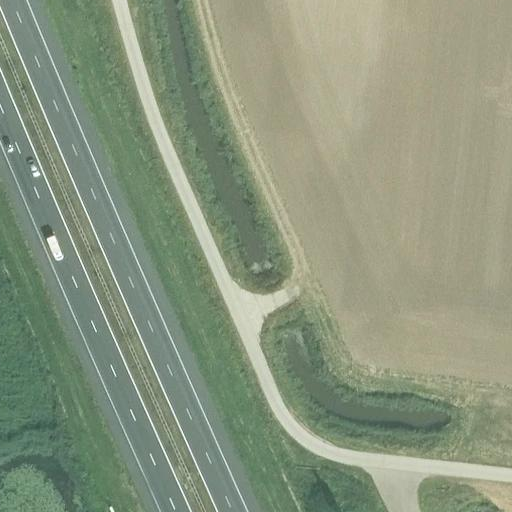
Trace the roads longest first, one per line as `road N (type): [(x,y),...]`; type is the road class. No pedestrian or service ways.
road 1 (unclassified): [(511,478),(337,458),(297,434),(269,393),(118,0)]
road 2 (motorway): [(232,511),(10,0)]
road 3 (motorway): [(0,104),(174,511)]
